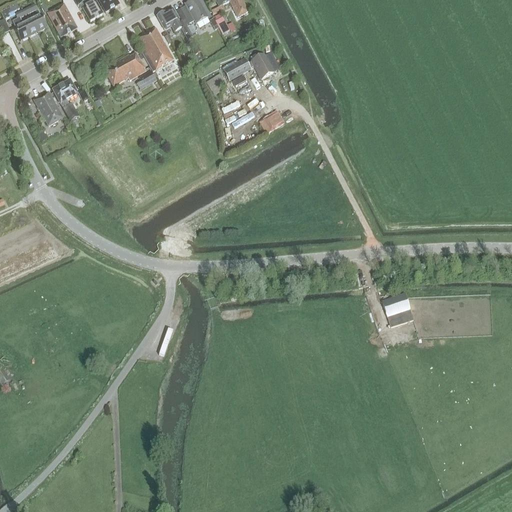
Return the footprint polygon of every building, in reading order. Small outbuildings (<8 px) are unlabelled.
[(89,23),(103,16),(95,2),(94,3),(91,0),(73,0),(77,7),(80,6),(89,23)] [(97,0),(105,14),(119,6),(115,0),(97,0)] [(196,25),(207,19),(197,0),(193,0),(184,5),(186,8),(181,11),(188,25),(194,22),(196,25)] [(233,0),(213,0),(218,8),(229,3),(228,3),(233,0)] [(237,19),(248,13),(241,0),(233,0),(228,3),(229,3),(237,19)] [(9,16),(16,12),(13,6),(0,13),(4,21),(10,18),(9,16)] [(26,10),(28,15),(37,10),(34,6),(26,10)] [(60,39),(77,30),(63,6),(47,15),(60,39)] [(20,19),(28,15),(26,10),(17,14),(20,19)] [(187,42),(193,39),(186,26),(188,25),(181,11),(175,14),(173,10),(165,15),(164,14),(157,18),(164,32),(165,31),(165,33),(166,33),(165,31),(171,28),(174,33),(180,29),(187,42)] [(19,19),(20,19),(17,14),(14,16),(17,20),(12,22),(15,28),(13,29),(20,42),(29,38),(22,24),(22,25),(19,19)] [(38,33),(47,29),(40,16),(31,20),(38,33)] [(229,32),(222,19),(215,22),(222,36),(229,32)] [(29,38),(38,33),(31,20),(22,24),(29,38)] [(218,29),(212,20),(209,22),(214,31),(218,29)] [(9,32),(4,21),(0,22),(0,27),(4,35),(9,32)] [(152,73),(173,61),(155,29),(149,33),(150,33),(145,36),(144,35),(137,40),(144,52),(141,53),(152,73)] [(197,47),(191,50),(194,56),(200,53),(197,47)] [(128,82),(145,72),(135,55),(130,58),(129,56),(114,65),(115,66),(104,72),(113,88),(127,80),(128,82)] [(261,81),(273,75),(263,57),(251,63),(247,65),(244,60),(223,72),(229,82),(250,71),(250,70),(254,68),(261,81)] [(156,81),(151,72),(139,79),(144,88),(156,81)] [(213,97),(227,89),(219,76),(206,83),(213,97)] [(232,84),(235,88),(246,83),(243,78),(232,84)] [(67,102),(77,96),(69,82),(52,92),(69,121),(78,116),(74,110),(72,111),(67,102)] [(88,99),(84,91),(78,95),(82,102),(88,99)] [(119,99),(115,93),(110,97),(113,102),(119,99)] [(48,128),(63,119),(48,94),(33,102),(48,128)] [(284,124),(276,112),(269,117),(262,121),(259,124),(265,136),(276,130),(284,124)] [(47,140),(43,133),(37,136),(41,143),(47,140)] [(409,311),(404,296),(381,303),(386,319),(409,311)] [(0,383),(1,386),(9,381),(1,369),(0,369),(0,383)]
